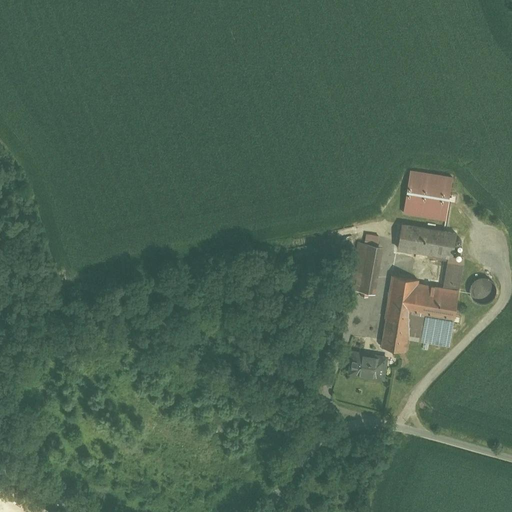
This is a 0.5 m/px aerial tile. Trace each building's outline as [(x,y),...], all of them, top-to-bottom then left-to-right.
[(453,177),(411,170),(404,213),(446,219),(453,177)] [(457,233),(402,224),(398,248),(429,253),(428,257),(449,260),(444,288),(458,290),(462,258),(453,256),(457,233)] [(379,236),(368,234),(367,243),(377,245),(379,236)] [(359,242),(351,289),(357,290),(365,243),(359,242)] [(367,243),(365,243),(357,290),(362,291),(369,292),(377,245),(367,243)] [(444,288),(418,283),(418,280),(393,276),(382,346),(406,350),(408,338),(412,315),(453,322),(454,322),(459,290),(458,290),(444,288)] [(497,295),(498,290),(496,285),(493,281),(489,278),(484,277),(479,278),(475,281),(472,286),(471,291),(472,296),(475,300),(479,303),(485,304),(490,303),(494,300),(497,295)] [(350,295),(340,293),(336,315),(346,317),(350,295)] [(453,322),(412,315),(408,338),(449,345),(453,322)] [(387,357),(354,352),(350,373),(383,378),(387,357)]
